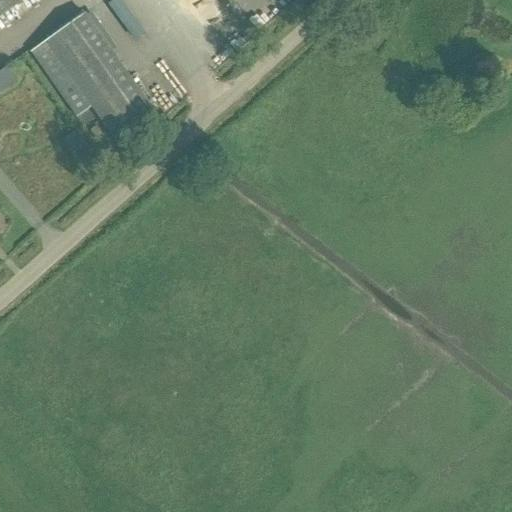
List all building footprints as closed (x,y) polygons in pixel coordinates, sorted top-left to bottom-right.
[(0,0),(0,17),(24,0),(0,0)] [(104,0),(103,1),(129,35),(140,27),(119,0),(104,0)] [(192,0),(203,10),(212,0),(192,0)] [(31,52),(78,118),(93,108),(115,140),(155,112),(86,14),(31,52)] [(8,67),(0,72),(0,94),(18,83),(8,67)]
